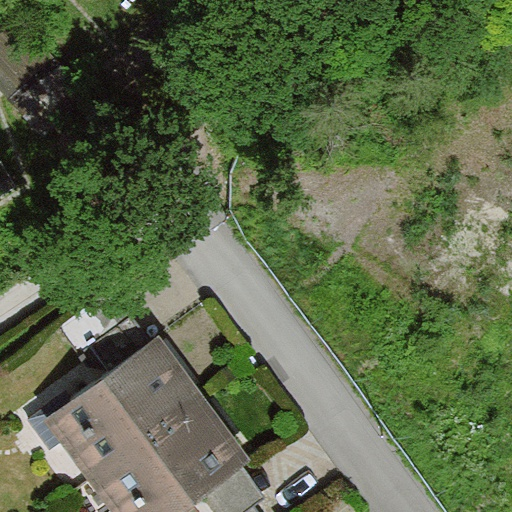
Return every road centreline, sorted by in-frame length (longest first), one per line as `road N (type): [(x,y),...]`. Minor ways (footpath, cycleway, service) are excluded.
road 1 (residential): [(206,162),(184,193),(416,511)]
road 2 (track): [(340,0),(206,162)]
